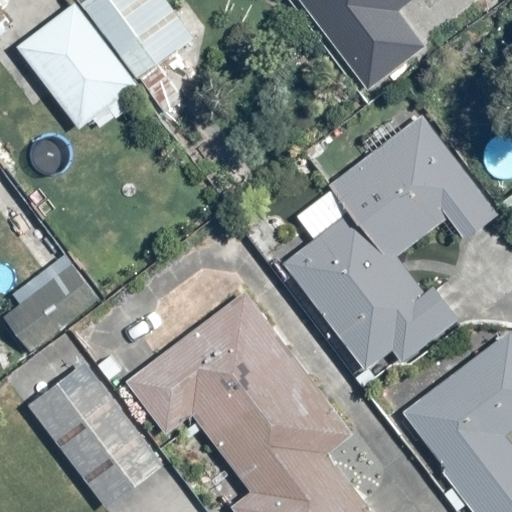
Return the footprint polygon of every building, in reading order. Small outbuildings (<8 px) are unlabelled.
[(194,37),(169,0),(85,0),(82,2),(132,78),(194,37)] [(470,0),(478,9),(488,0),(470,0)] [(132,86),(72,5),(14,48),(74,128),(132,86)] [(0,14),(0,32),(9,25),(0,14)] [(498,210),(411,103),(318,178),(340,205),(275,257),(365,369),(392,347),(403,360),(451,321),(397,254),(444,216),(463,239),(498,210)] [(511,189),(500,199),(511,214),(511,189)] [(37,342),(98,297),(67,255),(6,299),(37,342)] [(352,431),(246,291),(124,383),(163,434),(190,414),(248,492),(228,507),(232,511),(368,511),(324,453),(352,431)] [(511,511),(511,447),(503,434),(511,427),(511,334),(510,332),(400,412),(472,511),(511,511)] [(159,464),(82,360),(24,403),(101,507),(159,464)]
